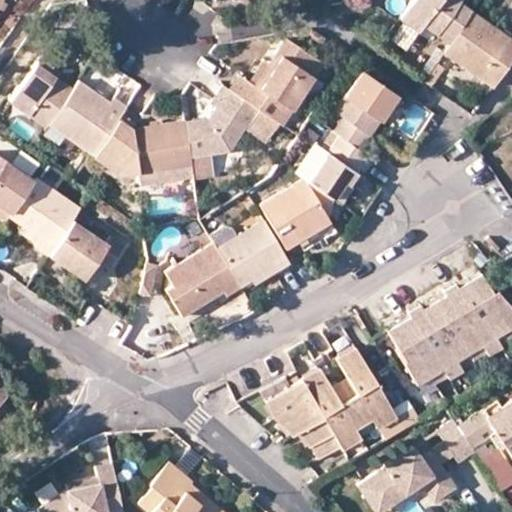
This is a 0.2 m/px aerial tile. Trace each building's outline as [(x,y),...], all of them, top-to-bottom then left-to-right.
[(460,0),(459,0),(407,0),(398,14),(420,29),(424,23),(437,31),(438,32),(449,40),(471,8),(460,0)] [(479,75),(491,83),(511,51),(511,36),(487,18),(471,8),(449,40),(443,51),(471,70),(479,75)] [(311,38),(317,42),(322,36),(316,32),(311,38)] [(227,85),(282,121),(322,60),(283,34),(267,59),(252,80),(247,77),(237,71),(227,85)] [(63,45),(50,35),(8,99),(45,124),(47,122),(70,86),(47,70),(63,45)] [(267,59),(262,55),(247,77),(252,80),(267,59)] [(446,65),(437,59),(423,78),(433,84),(446,65)] [(337,132),(359,146),(395,92),(360,69),(335,109),(345,116),(335,131),(337,132)] [(47,122),(91,152),(116,116),(125,102),(112,93),(108,98),(77,77),(70,86),(47,122)] [(183,116),(157,121),(147,122),(134,124),(132,126),(116,116),(91,152),(121,173),(138,170),(176,165),(191,163),(183,116)] [(342,178),(348,182),(367,153),(359,146),(337,132),(327,148),(306,178),(331,195),(342,178)] [(327,148),(314,140),(294,170),(303,176),(306,178),(327,148)] [(34,175),(0,152),(0,216),(3,219),(7,214),(34,175)] [(177,177),(176,165),(138,170),(140,183),(177,177)] [(33,243),(48,253),(72,217),(79,205),(34,175),(7,214),(20,222),(38,235),(34,241),(33,243)] [(258,202),(286,245),(329,220),(306,178),(303,176),(258,202)] [(348,182),(342,178),(331,195),(340,200),(351,183),(348,182)] [(257,220),(262,218),(257,209),(252,212),(257,220)] [(104,239),(72,217),(48,253),(82,276),(94,258),(107,266),(123,242),(109,233),(104,239)] [(239,284),(253,276),(270,265),(272,270),(288,261),(262,218),(257,220),(215,245),(239,284)] [(20,222),(15,227),(34,241),(38,235),(20,222)] [(482,231),(477,234),(490,247),(494,244),(482,231)] [(215,245),(212,240),(164,269),(171,282),(163,287),(181,312),(222,289),(225,292),(239,284),(215,245)] [(148,294),(154,265),(143,263),(137,292),(148,294)] [(253,276),(256,279),(272,270),(270,265),(253,276)] [(433,286),(435,290),(413,304),(411,301),(399,307),(399,312),(389,318),(389,321),(379,327),(389,346),(387,347),(407,381),(422,372),(435,365),(448,358),(461,350),(475,341),(487,334),(500,327),(511,319),(511,316),(486,290),(482,291),(472,273),(461,279),(459,276),(448,283),(446,279),(433,286)] [(350,312),(346,315),(354,327),(358,325),(350,312)] [(504,334),(500,327),(487,334),(492,343),(504,337),(504,334)] [(480,350),(482,350),(492,343),(487,334),(475,341),(480,350)] [(480,350),(475,341),(461,350),(466,358),(480,350)] [(290,433),(295,430),(306,447),(309,447),(315,457),(335,445),(337,447),(356,435),(350,425),(366,415),(372,425),(391,413),(371,382),(347,345),(330,356),(340,373),(347,384),(339,388),(333,377),(322,383),(311,364),(261,395),(265,404),(272,415),(290,433)] [(448,358),(453,365),(466,358),(461,350),(448,358)] [(439,372),(440,374),(454,367),(453,365),(448,358),(435,365),(439,372)] [(422,372),(427,380),(439,372),(435,365),(422,372)] [(340,373),(333,377),(339,388),(347,384),(340,373)] [(0,402),(8,394),(0,385),(0,402)] [(511,394),(496,404),(482,413),(480,414),(476,410),(452,424),(467,446),(485,435),(491,431),(498,441),(507,456),(511,454),(511,453),(511,394)] [(407,397),(388,405),(398,428),(417,420),(407,397)] [(496,404),(491,398),(478,406),(482,413),(496,404)] [(433,430),(438,440),(427,447),(415,455),(408,445),(379,464),(379,466),(353,483),(366,504),(394,486),(398,492),(407,486),(415,480),(419,486),(421,489),(442,475),(435,462),(448,454),(452,461),(469,450),(467,446),(452,424),(448,418),(433,430)] [(491,431),(485,435),(491,445),(498,441),(491,431)] [(484,453),(475,459),(495,491),(511,479),(511,475),(499,456),(489,462),(484,453)] [(39,511),(105,511),(120,509),(110,459),(91,463),(92,471),(72,476),(72,484),(64,485),(36,507),(39,511)] [(220,511),(198,492),(191,498),(181,488),(187,482),(188,480),(166,461),(147,482),(149,486),(135,503),(144,511),(220,511)] [(421,489),(427,499),(449,485),(442,475),(421,489)] [(419,486),(415,480),(407,486),(411,492),(419,486)] [(187,482),(181,488),(191,498),(198,492),(187,482)] [(398,492),(394,486),(366,504),(370,511),(371,511),(399,494),(398,492)]
